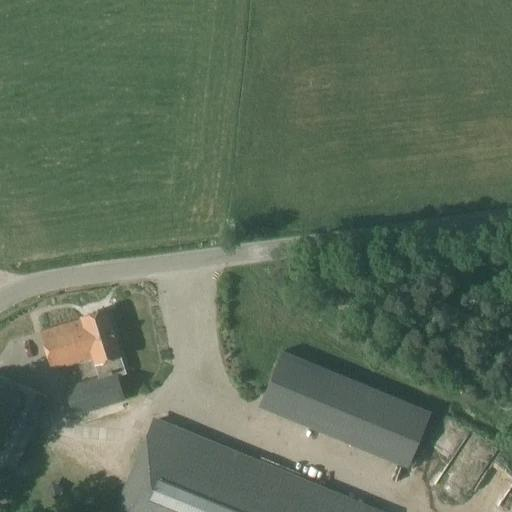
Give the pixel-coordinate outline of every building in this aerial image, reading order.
[(120,355),(119,356),(105,310),(80,318),(81,320),(40,333),(52,371),(94,358),(95,363),(94,364),(98,376),(99,383),(118,377),(127,374),(120,355)] [(247,390),(247,407),(400,463),(404,464),(405,438),(375,427),(398,428),(403,417),(404,397),(299,358),(305,359),(280,349),(272,349),(269,356),(269,351),(258,380),(251,379),(247,390)] [(0,464),(14,471),(47,396),(0,375),(0,464)] [(98,376),(64,386),(73,417),(126,401),(118,377),(99,383),(98,376)] [(372,511),(153,422),(115,511),(372,511)]
